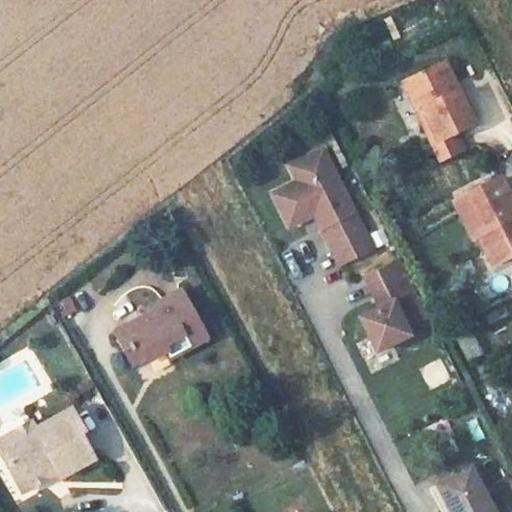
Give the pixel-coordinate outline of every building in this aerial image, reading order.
[(406,79),(436,142),(429,145),(438,163),(465,151),(457,134),(474,125),(443,63),(406,79)] [(436,142),(406,79),(400,83),(429,145),(436,142)] [(323,153),(290,170),(297,184),(285,191),(301,223),(314,217),(340,269),(373,253),(323,153)] [(511,204),(500,183),(466,200),(484,236),(479,239),(493,267),(511,257),(511,204)] [(301,223),(285,191),(272,197),(288,230),(301,223)] [(484,236),(466,200),(454,206),(473,242),(476,240),(479,239),(484,236)] [(400,262),(366,279),(382,310),(359,321),(377,355),(409,338),(405,330),(428,319),(400,262)] [(156,310),(135,321),(112,333),(122,352),(136,345),(145,361),(164,351),(168,358),(205,338),(181,291),(153,305),(156,310)] [(63,316),(77,312),(72,294),(57,299),(63,316)] [(467,362),(484,354),(474,332),(457,340),(467,362)] [(136,345),(122,352),(131,368),(145,361),(136,345)] [(32,423),(0,440),(0,450),(8,464),(17,459),(33,487),(49,479),(47,467),(54,464),(59,473),(74,465),(93,455),(82,435),(86,433),(73,410),(49,423),(36,430),(32,423)] [(33,487),(17,459),(8,464),(23,492),(33,487)] [(491,511),(471,470),(439,486),(452,511),(491,511)] [(432,489),(429,490),(440,511),(452,511),(439,486),(432,489)]
